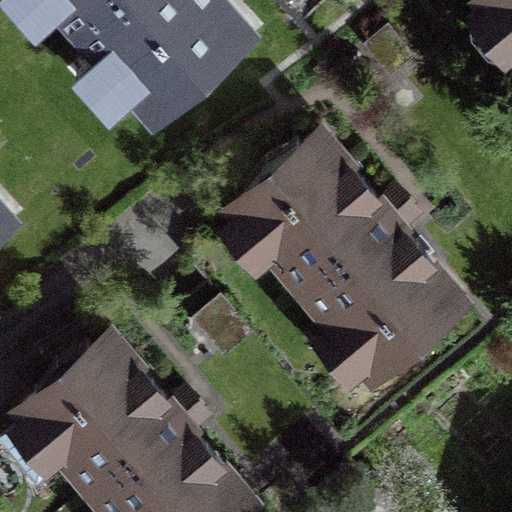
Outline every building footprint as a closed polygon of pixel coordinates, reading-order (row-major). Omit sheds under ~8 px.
[(61,0),(153,103),(246,21),(226,0),(61,0)] [(511,0),(492,0),(511,23),(511,0)] [(378,196),(322,126),(232,198),(278,254),(284,249),(331,307),(325,311),(369,366),(461,292),(402,219),(409,213),(389,188),(378,196)] [(0,214),(8,207),(0,197),(0,214)] [(169,396),(111,327),(22,402),(27,408),(0,430),(0,438),(36,481),(73,449),(121,506),(115,511),(223,511),(249,490),(191,421),(198,415),(177,389),(169,396)]
